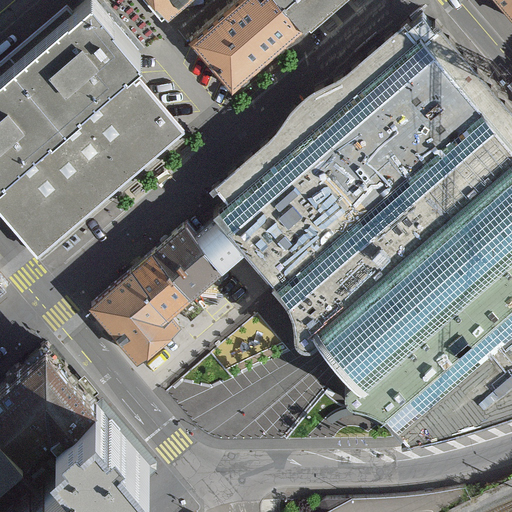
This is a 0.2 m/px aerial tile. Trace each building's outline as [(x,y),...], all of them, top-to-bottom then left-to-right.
[(67,0),(28,35),(16,45),(67,104),(100,141),(125,170),(137,160),(179,123),(123,59),(140,44),(101,0),(67,0)] [(185,0),(157,0),(170,14),(185,0)] [(291,19),(273,0),(231,0),(190,37),(225,77),(291,19)] [(273,0),(291,19),(296,25),(324,0),(273,0)] [(511,0),(496,0),(511,18),(511,0)] [(511,116),(436,30),(418,46),(400,26),(331,86),(316,91),(301,100),(287,115),(280,131),(213,189),(225,202),(209,216),(235,246),(239,250),(328,353),(407,441),(486,423),(511,411),(511,116)] [(0,161),(67,104),(16,45),(0,59),(0,161)] [(100,141),(67,104),(0,161),(0,205),(12,218),(100,141)] [(125,170),(100,141),(12,218),(37,247),(125,170)] [(186,215),(152,244),(188,286),(229,252),(235,246),(209,216),(203,221),(196,227),(186,215)] [(152,244),(131,263),(167,304),(188,286),(152,244)] [(90,298),(137,352),(179,317),(167,304),(131,263),(90,298)] [(43,342),(0,379),(0,425),(22,451),(89,394),(43,342)] [(14,478),(0,490),(0,509),(2,511),(93,511),(149,464),(89,394),(22,451),(44,477),(26,492),(14,478)] [(442,511),(468,499),(351,498),(330,511),(442,511)]
